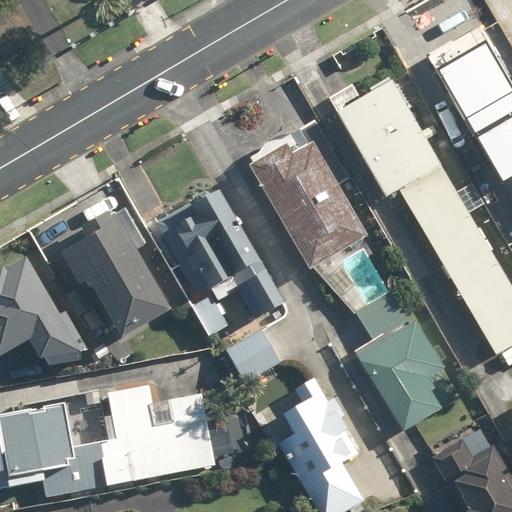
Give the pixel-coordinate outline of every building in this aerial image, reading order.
[(509,182),(511,180),(511,68),(496,39),(445,67),(509,182)] [(405,73),(338,110),(385,197),(405,186),(499,357),(511,349),(511,284),(445,164),(453,160),(405,73)] [(316,131),(259,163),(316,266),(374,234),(316,131)] [(227,186),(161,221),(196,286),(212,277),(223,296),(241,286),(260,319),(290,302),(227,186)] [(99,237),(67,252),(82,283),(97,276),(124,333),(179,307),(150,246),(155,244),(140,214),(127,220),(121,207),(91,221),(99,237)] [(0,350),(1,350),(4,356),(41,338),(53,364),(96,355),(38,254),(0,275),(0,350)] [(396,290),(359,310),(378,347),(365,354),(406,430),(457,403),(441,372),(452,367),(424,314),(412,320),(396,290)] [(265,325),(230,345),(251,382),(286,362),(265,325)] [(298,429),(281,439),(326,511),(339,511),(365,496),(345,464),(362,454),(347,429),(354,425),(338,399),(331,404),(314,375),(278,397),(298,429)] [(122,437),(105,440),(114,485),(221,464),(207,391),(174,398),(179,420),(161,424),(153,384),(113,392),(122,437)] [(8,426),(0,427),(0,469),(12,467),(16,485),(53,477),(51,467),(79,461),(78,457),(85,455),(74,400),(5,413),(8,426)] [(470,439),(436,457),(466,511),(511,511),(511,473),(497,446),(480,456),(470,439)]
